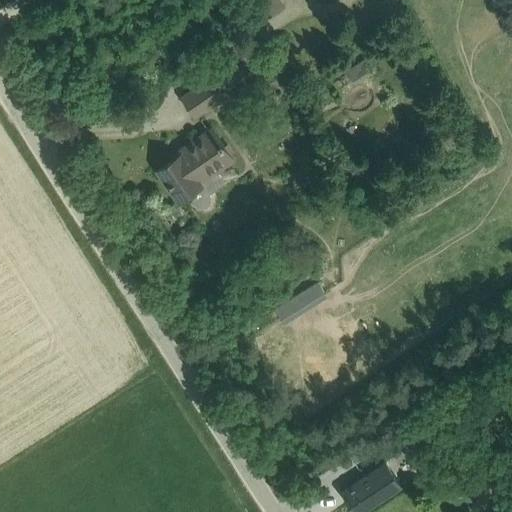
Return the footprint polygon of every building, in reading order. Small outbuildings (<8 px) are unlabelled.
[(285,4),(282,0),(249,0),(263,19),(285,4)] [(377,70),(370,57),(348,68),(355,82),(377,70)] [(181,96),(195,116),(225,95),(211,76),(181,96)] [(178,200),(189,193),(195,202),(198,204),(201,206),(204,206),(207,205),(210,203),(211,197),(210,194),(204,183),(201,179),(220,167),(223,170),(236,161),(212,127),(178,150),(180,153),(157,169),(178,200)] [(318,280),(276,306),(285,322),(328,296),(318,280)] [(341,489),(356,511),(363,511),(402,486),(385,460),(341,489)]
